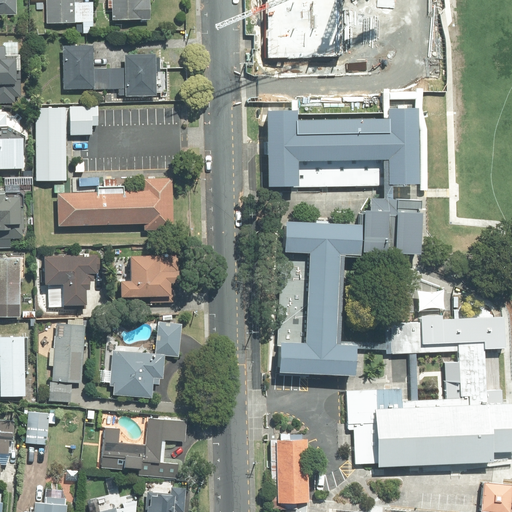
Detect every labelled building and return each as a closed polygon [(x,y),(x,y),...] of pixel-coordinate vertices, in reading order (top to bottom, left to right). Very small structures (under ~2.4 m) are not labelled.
[(0,0),(0,14),(18,14),(17,0),(0,0)] [(47,0),(47,22),(84,22),(84,33),(91,32),(91,26),(94,26),(94,1),(76,1),(76,0),(47,0)] [(113,0),(114,19),(152,19),(152,0),(113,0)] [(260,0),(263,61),(346,58),(343,0),(260,0)] [(424,0),(367,0),(371,16),(425,4),(424,0)] [(95,43),(64,44),(65,90),(119,88),(119,95),(158,94),(157,52),(126,52),(126,67),(96,67),(95,43)] [(0,101),(17,102),(16,95),(23,95),(22,49),(7,49),(7,45),(0,44),(0,101)] [(99,104),(71,105),(72,134),(93,133),(93,124),(100,124),(99,104)] [(36,180),(68,179),(68,106),(36,106),(36,180)] [(301,108),(270,108),(271,187),(303,186),(303,159),(386,158),(386,182),(421,181),(420,107),(393,107),(394,127),(301,128),(301,108)] [(0,166),(25,166),(25,136),(0,136),(0,124),(7,124),(7,112),(0,111),(0,166)] [(59,191),(60,224),(145,222),(145,229),(175,228),(174,176),(146,177),(146,189),(126,189),(126,183),(98,184),(99,190),(59,191)] [(0,238),(23,238),(22,194),(7,195),(7,192),(0,191),(0,238)] [(425,200),(370,197),(367,250),(422,252),(425,200)] [(361,256),(362,224),(288,221),(286,250),(312,251),(308,339),(285,338),(284,370),(361,374),(362,342),(335,341),(339,255),(361,256)] [(123,278),(123,295),(174,293),(173,281),(181,280),(181,268),(179,268),(172,258),(161,255),(161,252),(132,253),(133,278),(123,278)] [(99,271),(98,253),(46,255),(47,282),(65,281),(66,303),(89,302),(88,288),(92,288),(92,280),(96,279),(96,271),(99,271)] [(22,257),(0,256),(0,315),(22,316),(22,257)] [(504,317),(398,322),(399,350),(460,347),(461,361),(446,361),(448,397),(405,399),(404,387),(348,389),(350,429),(355,429),(356,462),(379,461),(376,409),(507,403),(506,387),(489,387),(487,346),(505,346),(504,317)] [(181,356),(183,322),(159,320),(157,351),(114,348),(111,385),(115,385),(114,393),(154,396),(155,383),(161,383),(161,377),(165,377),(167,355),(181,356)] [(83,382),(87,324),(58,322),(53,381),(51,381),(50,400),(71,401),(73,381),(83,382)] [(26,335),(0,336),(2,395),(27,395),(26,335)] [(511,401),(507,403),(376,409),(379,461),(379,469),(402,468),(461,465),(492,463),(496,463),(496,450),(511,449),(511,401)] [(27,442),(48,444),(51,412),(30,410),(27,442)] [(186,440),(188,420),(150,416),(147,444),(120,441),(121,428),(107,426),(103,467),(129,469),(129,473),(179,478),(180,462),(162,460),(164,438),(186,440)] [(0,449),(11,451),(12,438),(15,438),(16,418),(1,417),(0,426),(0,449)] [(309,497),(308,436),(274,437),(275,498),(309,497)] [(496,511),(319,511),(306,511),(305,511),(511,511),(511,481),(490,479),(484,479),(481,509),(496,511)] [(148,490),(146,511),(179,511),(185,511),(187,487),(172,485),(172,492),(148,490)] [(26,509),(25,511),(68,511),(69,502),(67,502),(68,496),(47,494),(46,500),(36,499),(35,510),(26,509)] [(136,511),(138,499),(123,503),(124,507),(118,508),(117,506),(92,511),(136,511)]
